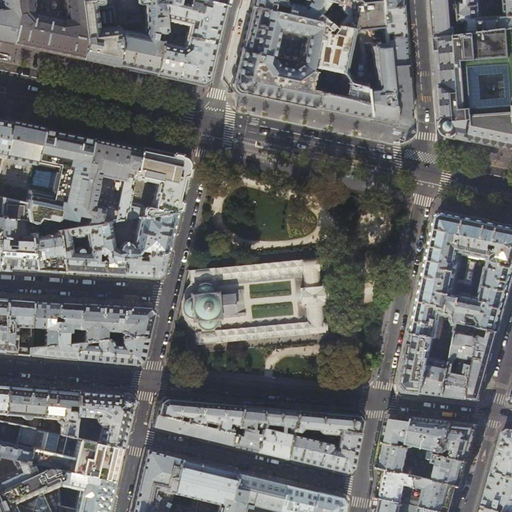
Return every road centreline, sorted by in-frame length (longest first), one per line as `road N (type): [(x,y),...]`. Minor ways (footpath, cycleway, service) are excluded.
road 1 (tertiary): [(427,171),(377,400)]
road 2 (residential): [(361,488),(137,435)]
road 3 (residential): [(150,380),(377,400)]
road 4 (primary): [(427,171),(210,124)]
road 5 (primary): [(210,124),(0,82)]
road 6 (residential): [(210,124),(169,294)]
road 7 (tertiary): [(417,0),(427,171)]
road 8 (residential): [(0,284),(169,294)]
road 9 (residential): [(0,367),(150,380)]
road 10 (residential): [(238,0),(210,124)]
